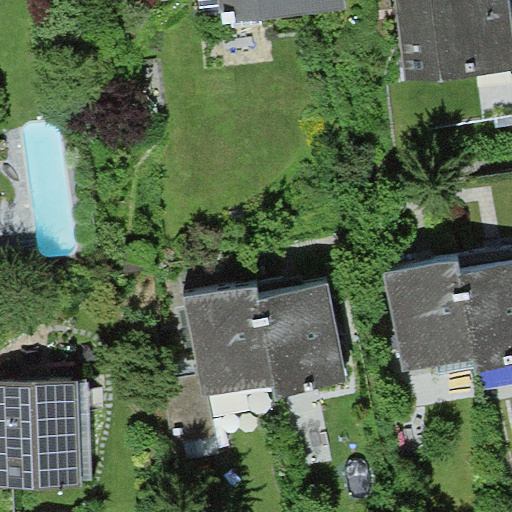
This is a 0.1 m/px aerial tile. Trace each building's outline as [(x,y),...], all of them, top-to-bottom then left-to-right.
[(324,0),(214,0),(216,11),(324,0)] [(507,0),(395,0),(404,78),(511,58),(511,32),(507,1),(507,0)] [(511,1),(507,1),(511,32),(511,58),(404,78),(412,157),(511,134),(511,1)] [(511,168),(445,182),(459,252),(387,267),(406,361),(471,348),(477,359),(511,351),(511,168)] [(340,370),(323,271),(256,282),(254,272),(178,286),(194,369),(166,375),(173,454),(216,447),(205,384),(272,372),(273,382),(340,370)] [(74,371),(0,373),(0,478),(78,475),(74,371)]
